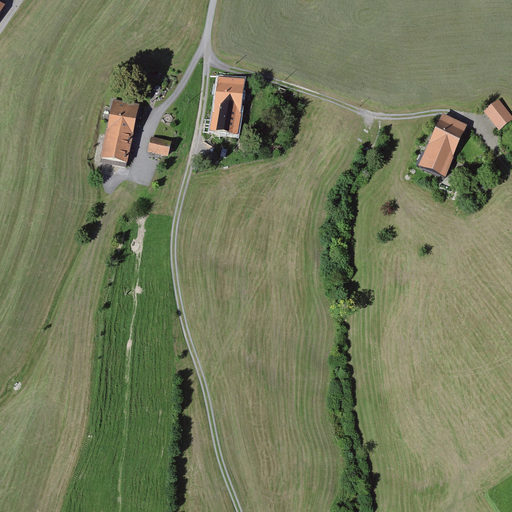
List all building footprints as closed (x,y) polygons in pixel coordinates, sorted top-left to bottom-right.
[(238,134),(244,78),(216,75),(210,131),(238,134)] [(131,166),(144,106),(115,100),(102,160),(131,166)] [(511,117),(503,103),(486,114),(497,132),(511,122),(511,117)] [(471,130),(445,119),(424,168),(450,179),(471,130)] [(167,156),(170,141),(152,137),(149,151),(167,156)]
